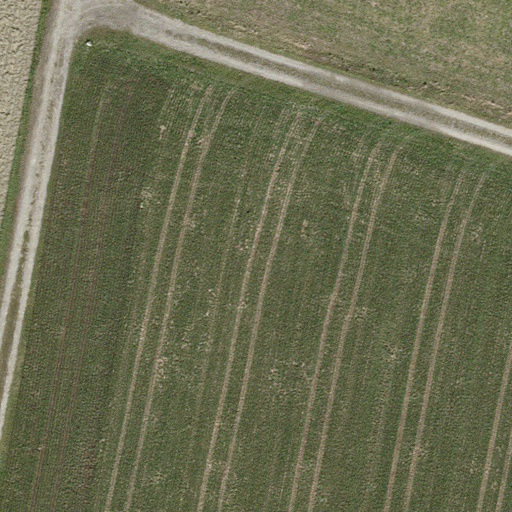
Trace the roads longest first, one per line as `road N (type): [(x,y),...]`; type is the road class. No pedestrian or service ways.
road 1 (track): [(100,9),(0,500)]
road 2 (track): [(101,0),(100,9),(511,137)]
